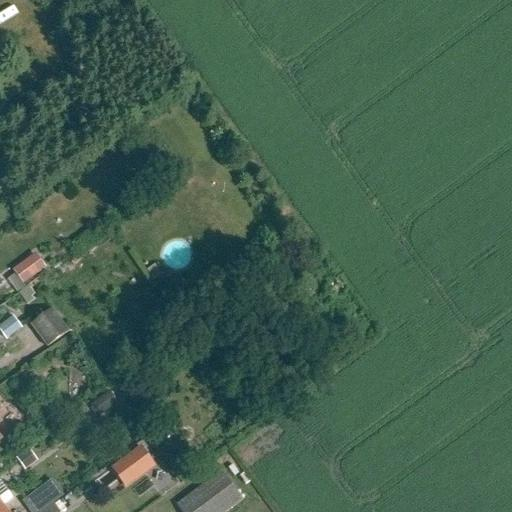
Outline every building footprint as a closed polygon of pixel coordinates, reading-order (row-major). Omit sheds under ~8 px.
[(23,286),(45,269),(34,255),(13,273),(23,286)] [(153,282),(161,276),(155,266),(146,272),(153,282)] [(30,324),(45,347),(69,332),(53,309),(30,324)] [(0,333),(6,342),(21,330),(12,318),(0,327),(0,333)] [(4,389),(0,391),(0,399),(2,402),(3,404),(11,398),(4,389)] [(98,417),(117,405),(109,394),(91,407),(98,417)] [(145,474),(131,456),(117,466),(131,484),(145,474)] [(221,471),(175,503),(180,511),(224,511),(241,500),(221,471)] [(0,481),(0,511),(8,511),(3,504),(12,498),(0,481)] [(26,508),(29,511),(43,511),(54,504),(53,503),(64,496),(58,486),(26,508)] [(139,501),(146,496),(139,487),(132,493),(139,501)]
